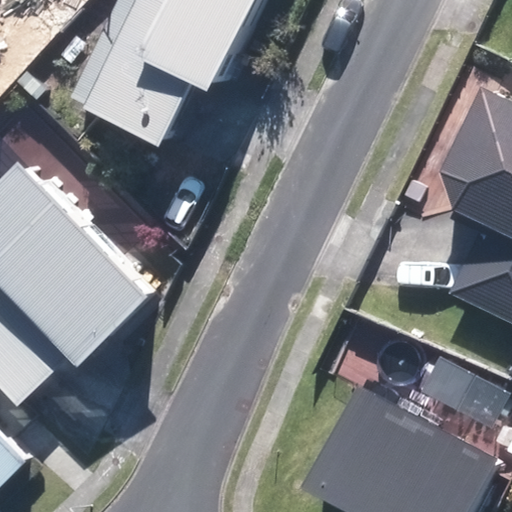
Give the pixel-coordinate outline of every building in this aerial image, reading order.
[(128,0),(83,98),(186,145),(218,76),(240,87),(279,0),(128,0)] [(511,87),(502,83),(459,168),(469,205),(494,217),(459,290),(511,315),(511,87)] [(105,352),(172,289),(48,156),(0,200),(0,240),(17,259),(0,274),(0,360),(34,397),(95,341),(105,352)] [(488,511),(511,468),(511,449),(380,378),(325,478),(387,511),(488,511)] [(0,503),(46,461),(0,411),(0,503)]
